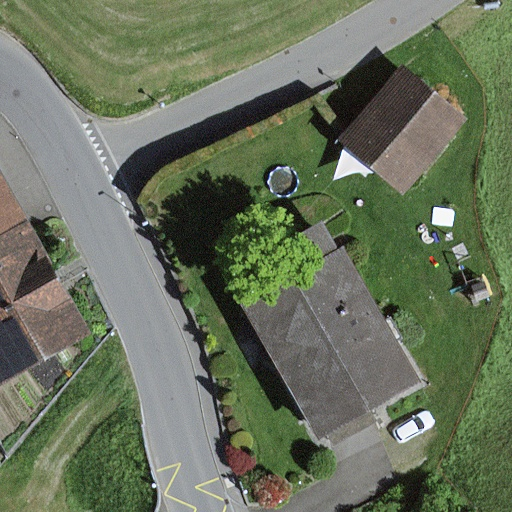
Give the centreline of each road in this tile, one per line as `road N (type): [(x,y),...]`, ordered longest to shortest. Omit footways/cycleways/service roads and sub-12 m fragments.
road 1 (residential): [(73,174),(291,77),(425,0)]
road 2 (tertiary): [(73,174),(150,324),(201,511)]
road 3 (tertiary): [(0,67),(44,120),(73,174)]
